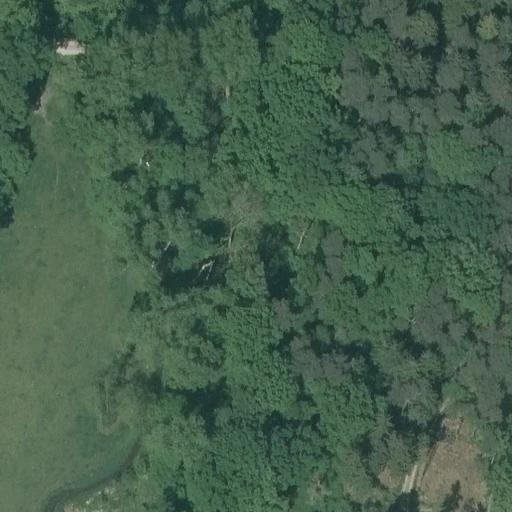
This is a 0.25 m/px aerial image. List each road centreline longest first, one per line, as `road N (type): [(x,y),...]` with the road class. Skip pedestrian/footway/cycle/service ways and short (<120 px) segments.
road 1 (track): [(359,0),(141,55),(0,39)]
road 2 (track): [(402,511),(424,439),(511,294)]
